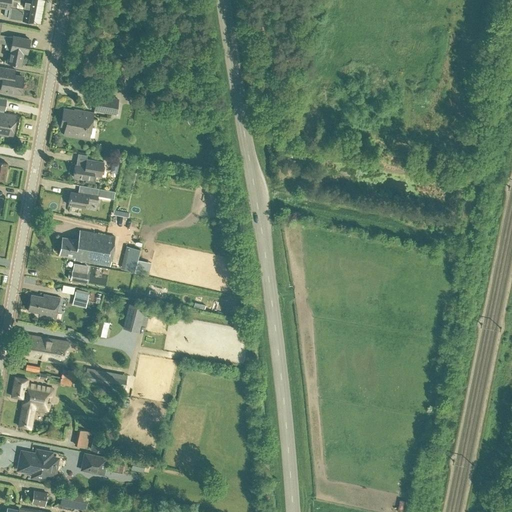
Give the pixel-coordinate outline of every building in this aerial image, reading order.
[(7,17),(14,19),(33,22),(36,0),(0,0),(0,6),(9,8),(7,17)] [(13,37),(0,34),(0,22),(0,21),(0,42),(6,44),(5,49),(9,50),(7,63),(21,65),(23,53),(27,54),(30,39),(13,35),(13,37)] [(122,83),(127,60),(115,57),(110,81),(122,83)] [(0,90),(20,94),(23,76),(14,75),(15,69),(0,66),(0,82),(1,83),(0,88),(0,90)] [(116,114),(119,98),(96,94),(93,110),(116,114)] [(74,110),(63,108),(60,126),(65,126),(63,135),(89,139),(93,112),(74,109),(74,110)] [(0,134),(12,137),(16,115),(0,111),(0,134)] [(101,176),(104,162),(86,159),(85,165),(75,163),(73,177),(92,180),(93,175),(101,176)] [(117,172),(119,162),(112,160),(110,171),(117,172)] [(102,190),(101,197),(111,198),(112,191),(102,190)] [(81,193),(70,191),(68,205),(86,208),(87,200),(97,202),(98,195),(93,194),(84,193),(81,192),(81,193)] [(147,218),(148,203),(133,202),(132,210),(138,210),(138,217),(147,218)] [(92,242),(93,232),(80,230),(78,239),(62,237),(59,254),(71,256),(70,258),(75,259),(89,262),(93,242),(92,242)] [(93,242),(89,262),(110,265),(115,236),(93,232),(92,242),(93,242)] [(78,264),(76,263),(73,263),(70,280),(85,282),(87,271),(78,269),(78,264)] [(147,288),(145,295),(157,298),(159,290),(147,288)] [(87,303),(89,294),(75,291),(73,300),(87,303)] [(59,297),(43,294),(43,296),(31,294),(28,310),(39,313),(39,315),(55,318),(59,297)] [(209,295),(206,307),(227,313),(230,301),(209,295)] [(139,331),(145,307),(128,303),(122,327),(139,331)] [(102,336),(106,321),(98,319),(95,334),(102,336)] [(27,334),(23,356),(64,363),(68,341),(27,334)] [(69,376),(82,378),(83,369),(70,367),(69,376)] [(124,388),(127,375),(87,367),(84,380),(124,388)] [(52,396),(53,388),(27,383),(27,379),(15,377),(11,396),(23,399),(18,425),(30,428),(34,409),(48,412),(50,402),(48,402),(49,395),(52,396)] [(87,448),(90,433),(78,430),(75,446),(87,448)] [(102,452),(106,438),(94,435),(91,449),(102,452)] [(53,457),(50,452),(40,450),(38,452),(37,454),(27,452),(26,453),(23,468),(24,469),(24,470),(34,472),(33,474),(37,475),(38,477),(43,478),(45,476),(47,477),(50,475),(50,471),(53,470),(54,462),(53,460),(53,457)] [(104,475),(108,457),(84,452),(81,471),(104,475)] [(143,473),(145,463),(132,460),(130,470),(143,473)] [(86,510),(89,494),(62,489),(59,505),(86,510)] [(44,508),(47,492),(34,490),(32,504),(40,505),(40,507),(44,508)]
